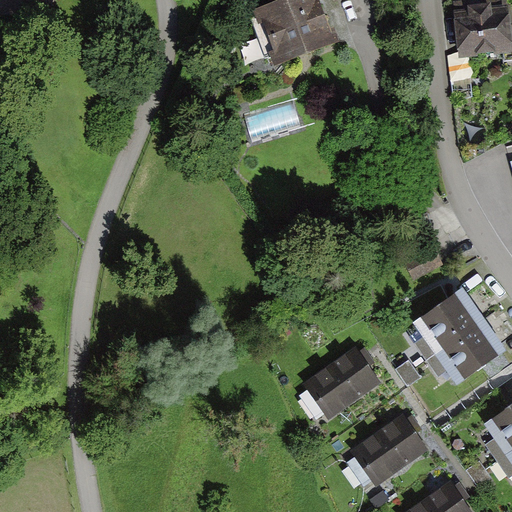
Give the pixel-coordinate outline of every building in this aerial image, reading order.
[(0,0),(0,17),(5,19),(22,21),(39,17),(53,7),(58,0),(0,0)] [(324,0),(300,0),(257,15),(276,69),(340,47),(324,0)] [(511,6),(458,12),(462,61),(511,56),(511,6)] [(412,267),(416,278),(447,268),(443,257),(412,267)] [(427,335),(416,343),(446,384),(455,378),(461,387),(508,352),(464,291),(419,324),(427,335)] [(356,351),(308,383),(331,417),(379,385),(356,351)] [(414,387),(424,377),(409,361),(399,372),(414,387)] [(511,406),(489,422),(501,440),(493,446),(511,473),(511,406)] [(405,418),(357,452),(381,485),(428,450),(405,418)] [(469,511),(451,485),(412,511),(469,511)]
